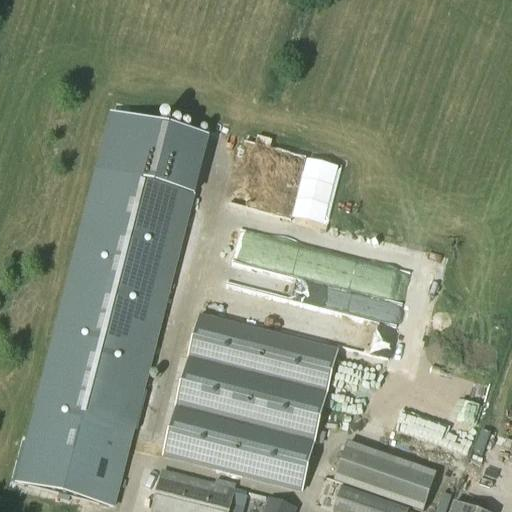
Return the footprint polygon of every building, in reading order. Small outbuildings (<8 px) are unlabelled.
[(192,199),(97,174),(17,486),(112,511),(192,199)] [(302,492),(337,352),(200,318),(164,458),(302,492)] [(413,511),(425,511),(437,478),(350,447),(337,485),(413,511)] [(228,511),(234,490),(164,473),(153,511),(228,511)] [(428,509),(435,511),(438,511),(445,491),(435,488),(428,509)] [(341,489),(333,511),(408,511),(409,511),(370,499),(341,489)] [(295,511),(296,511),(269,501),(265,511),(295,511)]
